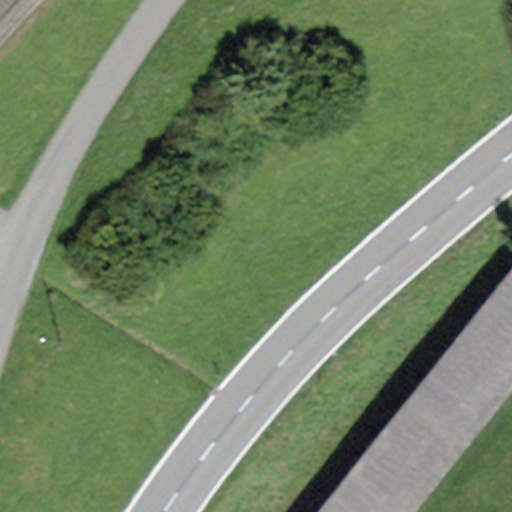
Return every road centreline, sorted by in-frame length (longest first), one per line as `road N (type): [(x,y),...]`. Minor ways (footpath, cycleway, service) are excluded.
road 1 (primary): [(511,154),(327,314),(245,403),(164,511)]
road 2 (residential): [(0,299),(63,158),(166,0)]
